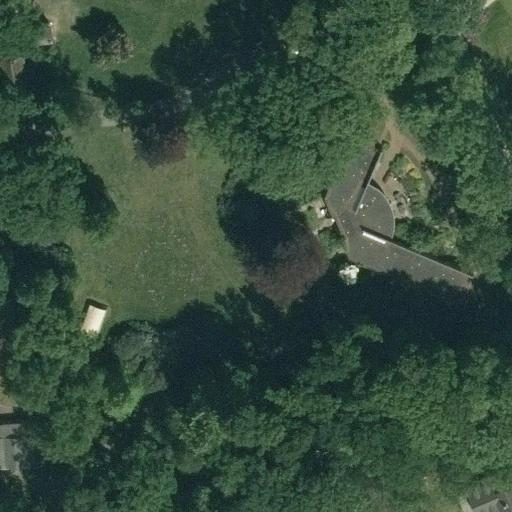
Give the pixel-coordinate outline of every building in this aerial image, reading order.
[(51,37),(48,21),(32,23),(35,39),(51,37)] [(29,96),(23,55),(0,58),(0,72),(4,100),(29,96)] [(372,148),(374,144),(368,130),(348,138),(324,196),(332,216),(334,215),(343,236),(340,237),(348,257),(455,302),(475,294),(469,280),(466,278),(469,271),(472,273),(473,272),(388,236),(391,226),(391,215),(388,205),(383,196),(376,188),(366,183),(382,147),(380,147),(379,151),(372,148)] [(365,487),(366,488),(347,493),(352,511),(410,511),(405,491),(427,485),(424,472),(403,476),(404,478),(365,487)] [(503,511),(511,511),(511,479),(496,486),(492,476),(467,486),(477,511),(484,511),(500,505),(503,511)]
